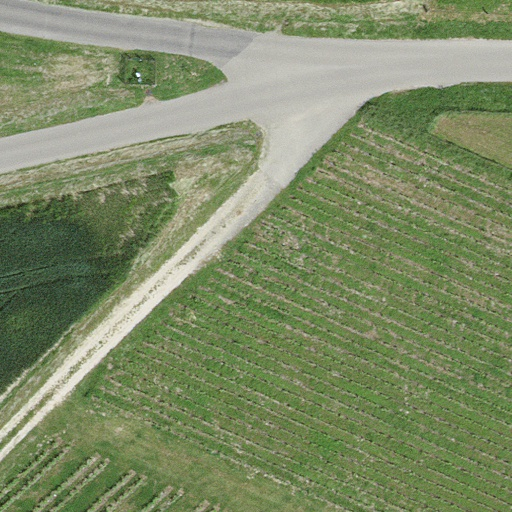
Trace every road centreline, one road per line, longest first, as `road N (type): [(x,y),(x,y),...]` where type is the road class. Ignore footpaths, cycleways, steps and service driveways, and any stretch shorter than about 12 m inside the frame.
road 1 (track): [(352,77),(320,125),(0,451)]
road 2 (residential): [(0,155),(352,77)]
road 3 (unclassified): [(0,13),(215,42),(352,77)]
road 4 (residential): [(352,77),(511,65)]
